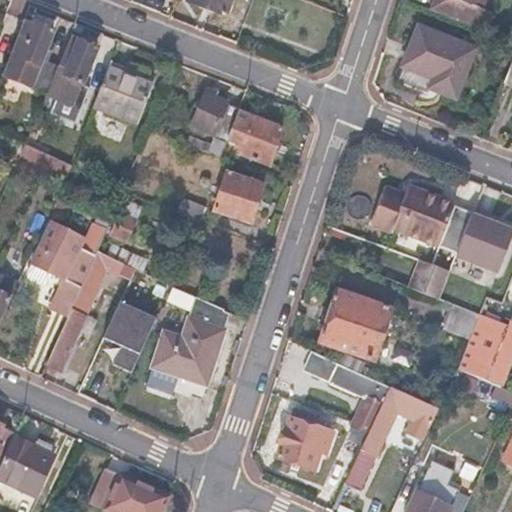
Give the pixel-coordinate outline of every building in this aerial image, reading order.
[(187,0),(187,2),(223,17),(229,0),(187,0)] [(485,0),(433,0),(430,11),(484,31),(491,12),(483,9),(485,0)] [(34,25),(23,20),(0,70),(0,71),(10,76),(10,78),(41,90),(53,65),(38,59),(51,30),(34,23),(34,25)] [(473,49),(418,26),(397,78),(400,86),(428,98),(431,91),(454,99),(473,49)] [(97,47),(66,35),(53,65),(41,90),(57,96),(51,112),(76,121),(89,87),(82,85),(97,47)] [(511,60),(503,83),(511,86),(511,60)] [(150,86),(105,67),(90,105),(135,123),(150,86)] [(238,110),(203,95),(190,125),(211,134),(203,152),(219,158),(223,149),(238,111),(238,110)] [(280,127),(238,111),(223,149),(267,164),(280,127)] [(0,132),(0,143),(15,150),(19,141),(0,132)] [(15,150),(15,152),(38,163),(42,152),(19,141),(15,150)] [(65,163),(42,152),(38,163),(60,173),(65,163)] [(67,159),(65,163),(60,173),(58,179),(63,181),(61,186),(67,189),(78,163),(67,159)] [(263,184),(224,173),(213,209),(251,222),(263,184)] [(406,196),(385,188),(371,224),(391,231),(392,227),(438,245),(455,204),(409,186),(406,196)] [(138,208),(124,201),(108,234),(123,240),(138,208)] [(203,209),(190,204),(185,216),(198,221),(203,209)] [(489,218),(474,212),(456,256),(498,273),(511,237),(511,230),(488,221),(489,218)] [(84,238),(46,221),(28,262),(40,267),(35,277),(46,282),(50,272),(63,278),(49,307),(68,315),(98,250),(106,228),(93,222),(84,238)] [(147,260),(124,249),(118,260),(127,264),(142,271),(147,260)] [(118,260),(98,250),(68,315),(46,365),(60,371),(105,270),(121,278),(127,264),(118,260)] [(439,299),(450,271),(420,259),(409,287),(439,299)] [(391,308),(336,290),(318,342),(373,358),(391,308)] [(0,315),(8,296),(0,292),(0,315)] [(181,338),(162,331),(149,368),(204,387),(224,330),(217,328),(223,309),(195,296),(181,338)] [(155,318),(119,301),(102,338),(120,346),(111,364),(130,372),(155,318)] [(477,315),(450,304),(442,324),(468,335),(477,315)] [(477,315),(468,335),(455,366),(498,385),(511,353),(511,322),(508,320),(507,324),(478,312),(477,315)] [(390,385),(311,349),(302,368),(364,396),(351,422),(368,430),(390,385)] [(511,391),(498,385),(455,366),(444,389),(463,397),(468,388),(509,406),(511,400),(511,391)] [(436,407),(390,385),(368,430),(360,448),(374,455),(394,410),(428,426),(436,407)] [(331,431),(289,416),(275,456),(325,472),(331,453),(325,451),(331,431)] [(0,463),(1,464),(13,438),(14,436),(1,429),(2,427),(0,426),(0,463)] [(511,436),(501,461),(511,465),(511,436)] [(13,438),(1,464),(0,465),(0,480),(34,496),(54,458),(47,454),(49,450),(38,444),(36,449),(13,438)] [(373,461),(357,453),(342,483),(358,491),(373,461)] [(161,511),(167,498),(105,469),(89,503),(107,511),(161,511)] [(420,483),(439,492),(436,500),(450,507),(447,511),(460,511),(471,491),(449,481),(446,487),(419,474),(408,495),(413,498),(420,483)] [(420,483),(413,498),(406,511),(447,511),(450,507),(436,500),(439,492),(420,483)]
